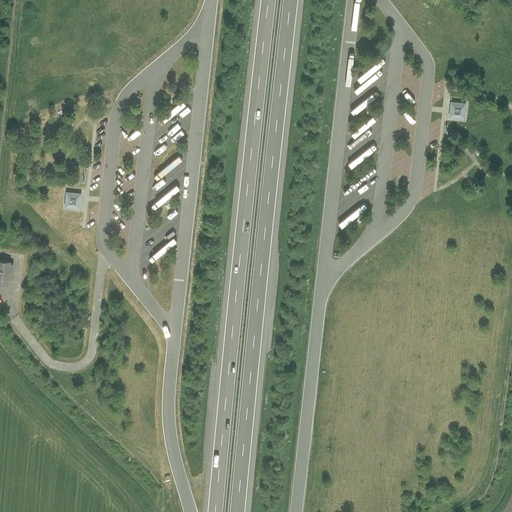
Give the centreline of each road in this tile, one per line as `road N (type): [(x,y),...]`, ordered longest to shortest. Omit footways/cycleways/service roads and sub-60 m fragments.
road 1 (motorway): [(237,511),(293,0)]
road 2 (motorway): [(265,0),(215,511)]
